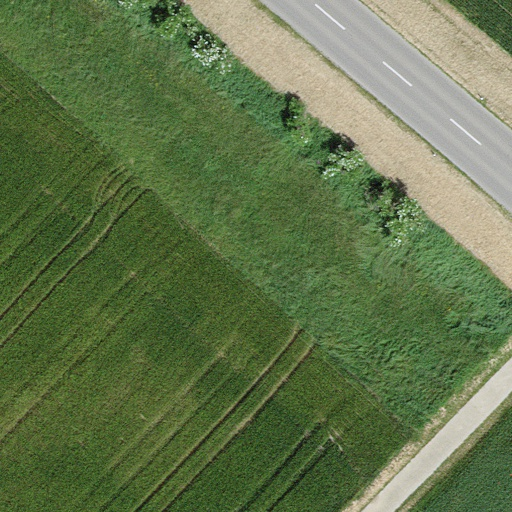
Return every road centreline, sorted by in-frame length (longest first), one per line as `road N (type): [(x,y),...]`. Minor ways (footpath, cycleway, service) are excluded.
road 1 (tertiary): [(321,0),(511,159)]
road 2 (track): [(349,511),(511,343)]
